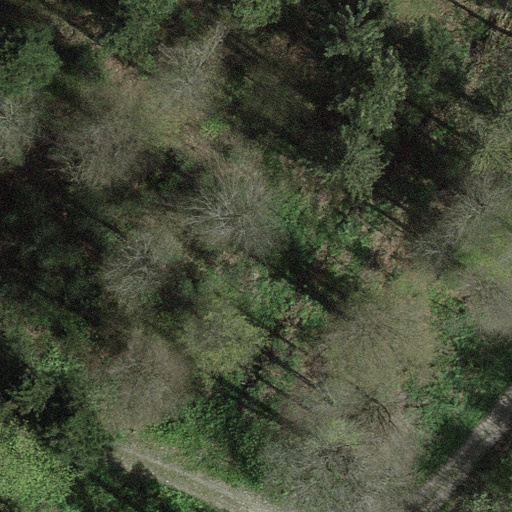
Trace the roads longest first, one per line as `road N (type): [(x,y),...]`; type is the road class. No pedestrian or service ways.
road 1 (track): [(428,498),(0,397)]
road 2 (track): [(511,394),(415,511)]
